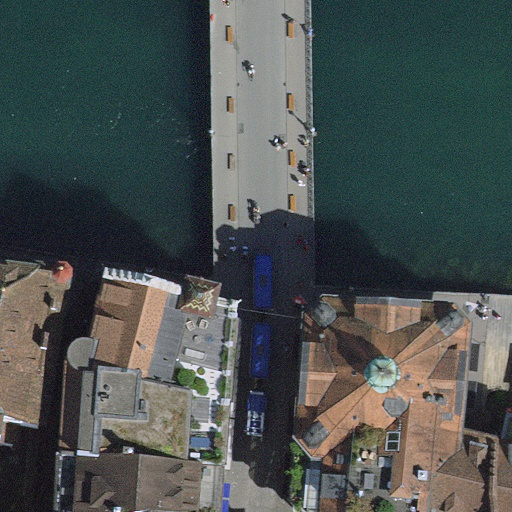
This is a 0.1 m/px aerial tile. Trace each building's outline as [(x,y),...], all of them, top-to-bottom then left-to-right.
[(0,429),(39,432),(64,276),(0,274),(0,429)] [(55,471),(218,472),(221,352),(222,295),(92,281),(80,359),(66,360),(55,471)] [(314,316),(302,325),(293,511),(490,511),(496,456),(456,448),(463,325),(314,316)] [(511,511),(511,421),(499,418),(496,456),(490,511),(511,511)] [(55,471),(53,511),(217,511),(218,472),(55,471)]
